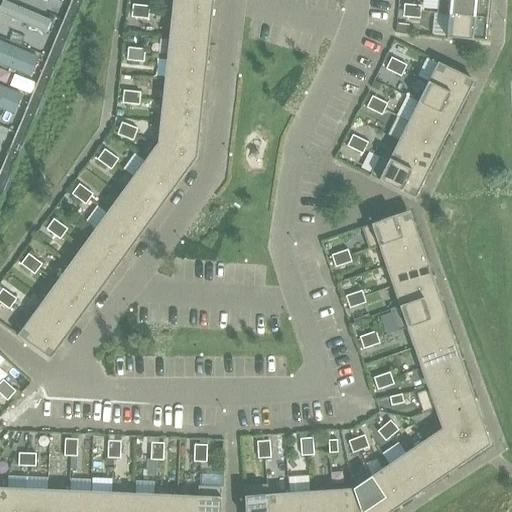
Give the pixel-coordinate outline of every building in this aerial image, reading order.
[(0,36),(44,56),(60,18),(17,0),(5,0),(0,13),(0,36)] [(17,0),(60,18),(68,0),(17,0)] [(172,0),(171,15),(211,19),(213,0),(172,0)] [(449,0),(448,15),(487,19),(489,19),(490,0),(449,0)] [(402,17),(411,18),(412,5),(404,4),(402,17)] [(140,18),(141,5),(132,5),(131,17),(140,18)] [(141,5),(140,18),(148,19),(149,6),(141,5)] [(421,6),(412,5),(411,18),(420,18),(421,6)] [(171,15),(169,36),(209,41),(211,19),(171,15)] [(489,19),(487,19),(448,15),(446,37),(468,40),(486,42),(489,19)] [(73,24),(63,19),(55,39),(65,44),(73,24)] [(0,81),(28,94),(44,56),(0,36),(0,81)] [(169,36),(166,58),(207,62),(209,41),(169,36)] [(135,61),(136,48),(128,48),(126,60),(135,61)] [(136,48),(135,61),(144,62),(145,49),(136,48)] [(58,62),(47,57),(38,78),(49,83),(58,62)] [(166,58),(164,79),(204,84),(207,62),(166,58)] [(385,69),(393,73),(399,61),(391,58),(385,69)] [(399,61),(393,73),(401,76),(406,65),(399,61)] [(437,63),(427,83),(462,100),(463,101),(474,80),(449,68),(437,63)] [(162,101),(164,101),(202,105),(204,84),(164,79),(162,101)] [(0,81),(0,126),(12,132),(28,94),(0,81)] [(427,83),(418,102),(452,119),(454,120),(463,101),(462,100),(427,83)] [(130,104),(132,92),(123,91),(122,103),(130,104)] [(132,92),(130,104),(139,105),(140,92),(132,92)] [(42,99),(32,95),(23,116),(33,120),(42,99)] [(405,95),(395,115),(408,121),(442,138),(444,139),(454,120),(452,119),(418,102),(405,95)] [(374,111),(379,100),(372,96),(366,107),(374,111)] [(379,100),(374,111),(381,115),(387,104),(379,100)] [(202,105),(164,101),(162,101),(159,122),(200,127),(202,105)] [(408,121),(398,141),(433,158),(434,159),(444,139),(442,138),(408,121)] [(157,143),(159,144),(196,158),(200,127),(159,122),(157,143)] [(125,137),(129,126),(121,123),(117,134),(125,137)] [(0,158),(12,132),(0,126),(0,158)] [(129,126),(125,137),(133,141),(137,129),(129,126)] [(26,137),(16,132),(7,152),(18,157),(26,137)] [(354,150),(360,139),(352,135),(347,146),(354,150)] [(360,139),(354,150),(362,154),(368,142),(360,139)] [(380,155),(423,177),(425,178),(434,159),(433,158),(398,141),(389,159),(380,155)] [(178,184),(196,158),(159,144),(157,143),(145,160),(178,184)] [(104,164),(111,154),(104,149),(97,159),(104,164)] [(111,154),(104,164),(111,169),(118,159),(111,154)] [(380,155),(369,176),(390,186),(414,199),(425,178),(423,177),(380,155)] [(132,177),(134,178),(165,201),(178,184),(145,160),(132,177)] [(0,195),(2,196),(10,174),(0,170),(0,195)] [(165,201),(134,178),(132,177),(120,195),(152,219),(165,201)] [(78,199),(86,189),(79,184),(71,194),(78,199)] [(86,189),(78,199),(85,204),(93,194),(86,189)] [(107,212),(109,213),(140,236),(152,219),(120,195),(107,212)] [(368,249),(414,233),(416,232),(409,211),(379,221),(361,228),(368,249)] [(140,236),(109,213),(107,212),(94,230),(127,253),(140,236)] [(53,235),(61,224),(53,219),(46,229),(53,235)] [(61,224),(53,235),(61,240),(68,230),(61,224)] [(81,247),(83,248),(114,271),(127,253),(94,230),(81,247)] [(416,232),(414,233),(368,249),(369,250),(378,246),(385,266),(423,253),(416,232)] [(114,271),(83,248),(81,247),(69,264),(101,288),(114,271)] [(347,249),(339,252),(343,264),(351,261),(347,249)] [(335,267),(343,264),(339,252),(331,255),(335,267)] [(392,286),(428,274),(430,273),(423,253),(385,266),(392,286)] [(20,264),(28,270),(35,259),(28,254),(20,264)] [(35,259),(28,270),(35,275),(43,265),(35,259)] [(56,282),(58,283),(89,306),(101,288),(69,264),(56,282)] [(430,273),(428,274),(392,286),(399,306),(389,309),(390,310),(437,294),(430,273)] [(89,306),(58,283),(56,282),(43,299),(76,323),(89,306)] [(0,302),(2,304),(10,294),(2,289),(0,291),(0,302)] [(353,293),(357,305),(365,302),(361,290),(353,293)] [(349,308),(357,305),(353,293),(345,296),(349,308)] [(10,294),(2,304),(10,310),(17,300),(10,294)] [(397,330),(442,315),(444,314),(437,294),(390,310),(397,330)] [(43,299),(31,317),(63,341),(76,323),(43,299)] [(444,314),(442,315),(397,330),(397,331),(406,328),(413,348),(451,334),(444,314)] [(31,317),(17,336),(48,358),(50,359),(63,341),(31,317)] [(375,331),(367,334),(371,346),(380,343),(375,331)] [(363,349),(371,346),(367,334),(359,337),(363,349)] [(420,368),(457,355),(458,355),(451,334),(413,348),(420,368)] [(458,355),(457,355),(420,368),(427,388),(466,375),(458,355)] [(390,372),(381,375),(386,387),(394,384),(390,372)] [(377,390),(386,387),(381,375),(373,378),(377,390)] [(427,388),(434,409),(473,396),(466,375),(427,388)] [(0,382),(0,394),(1,395),(9,385),(3,380),(0,382)] [(15,391),(9,385),(1,395),(7,400),(15,391)] [(389,397),(391,405),(403,402),(402,394),(389,397)] [(424,440),(445,472),(447,474),(490,445),(473,396),(434,409),(441,429),(424,440)] [(390,420),(384,426),(392,435),(398,430),(390,420)] [(385,441),(392,435),(384,426),(377,431),(385,441)] [(364,435),(356,438),(360,450),(369,447),(364,435)] [(300,447),(313,446),(312,438),(300,438),(300,447)] [(352,453),(360,450),(356,438),(348,441),(352,453)] [(64,447),(77,448),(77,439),(65,439),(64,447)] [(337,440),(328,440),(329,453),(337,452),(337,440)] [(447,474),(445,472),(424,440),(406,452),(429,486),(447,474)] [(108,449),(120,450),(121,441),(108,441),(108,449)] [(257,441),(257,450),(270,449),(269,441),(257,441)] [(151,442),(151,451),(163,452),(164,443),(151,442)] [(194,453),(206,453),(207,445),(194,444),(194,453)] [(313,446),(300,447),(301,456),(314,455),(313,446)] [(77,448),(64,447),(64,456),(77,456),(77,448)] [(120,450),(108,449),(107,458),(120,458),(120,450)] [(270,458),(270,449),(257,450),(258,459),(270,458)] [(163,452),(151,451),(150,460),(163,460),(163,452)] [(388,464),(410,496),(411,498),(429,486),(406,452),(388,464)] [(18,465),(27,466),(27,453),(19,453),(18,465)] [(27,453),(27,466),(35,466),(36,454),(27,453)] [(206,453),(194,453),(193,461),(206,462),(206,453)] [(411,498),(410,496),(388,464),(370,476),(393,510),(411,498)] [(370,476),(353,488),(360,511),(390,511),(393,510),(370,476)] [(244,486),(245,505),(244,505),(244,511),(267,511),(266,484),(244,486)] [(289,511),(288,493),(267,494),(267,484),(266,484),(267,511),(289,511)] [(197,511),(199,486),(198,486),(198,496),(177,495),(175,511),(197,511)] [(199,486),(197,511),(220,511),(221,506),(220,506),(221,487),(199,486)] [(2,511),(24,511),(25,488),(4,487),(2,511)] [(24,511),(46,511),(47,489),(25,488),(24,511)] [(360,511),(353,488),(331,490),(332,511),(360,511)] [(46,511),(67,511),(69,490),(47,489),(46,511)] [(67,511),(89,511),(90,491),(69,490),(67,511)] [(310,491),(311,511),(332,511),(331,490),(310,491)] [(89,511),(110,511),(112,492),(90,491),(89,511)] [(311,511),(310,491),(288,493),(289,511),(311,511)] [(110,511),(132,511),(133,493),(112,492),(110,511)] [(132,511),(154,511),(155,494),(133,493),(132,511)] [(154,511),(175,511),(177,495),(155,494),(154,511)]
